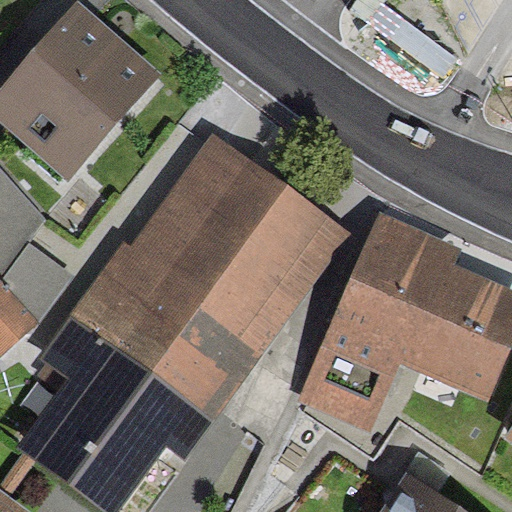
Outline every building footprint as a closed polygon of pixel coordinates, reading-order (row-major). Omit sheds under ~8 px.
[(164,77),(82,3),(0,94),(0,118),(71,182),(164,77)] [(175,453),(333,225),(204,137),(49,362),(67,374),(23,438),(114,500),(156,439),(175,453)] [(48,219),(0,167),(0,278),(38,323),(74,272),(32,241),(48,219)] [(490,396),(511,340),(511,288),(454,266),(463,246),(379,212),(305,396),(379,426),(405,362),(490,396)] [(0,358),(38,323),(0,278),(0,358)] [(467,511),(410,473),(383,511),(467,511)] [(28,511),(0,490),(0,511),(28,511)]
